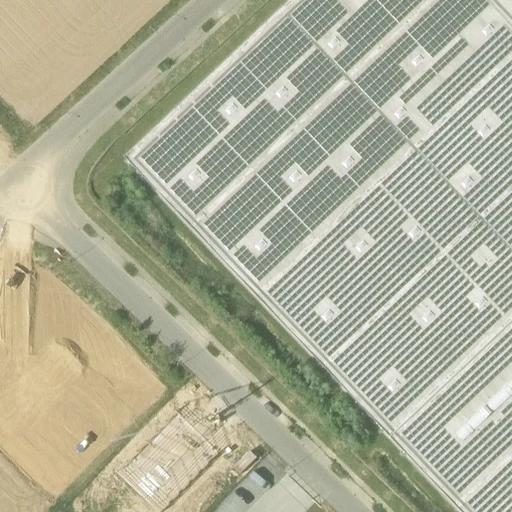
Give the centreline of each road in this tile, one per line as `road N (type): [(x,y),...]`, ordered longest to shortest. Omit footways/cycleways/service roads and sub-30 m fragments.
road 1 (residential): [(354,511),(18,185)]
road 2 (residential): [(210,0),(18,185)]
